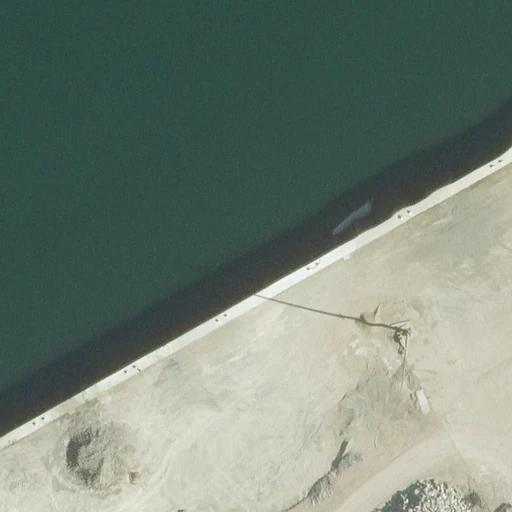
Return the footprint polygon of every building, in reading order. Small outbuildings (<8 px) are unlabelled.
[(467,206),(439,220),(449,239),(477,225),(467,206)] [(420,266),(439,256),(429,237),(410,246),(420,266)] [(370,262),(362,266),(371,287),(380,283),(370,262)] [(278,413),(282,426),(308,417),(304,405),(278,413)] [(275,416),(252,426),(258,439),(281,429),(275,416)] [(317,436),(308,422),(287,435),(296,449),(317,436)]
